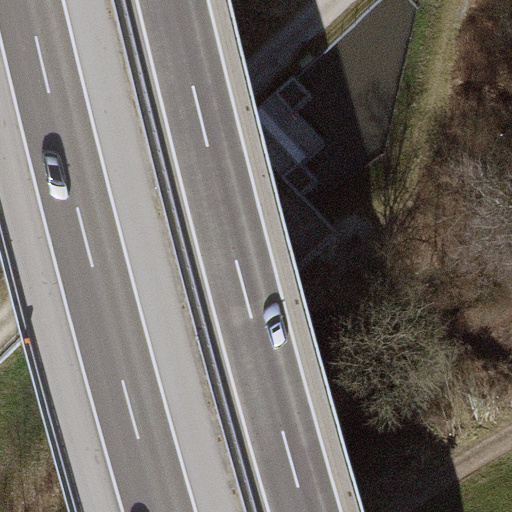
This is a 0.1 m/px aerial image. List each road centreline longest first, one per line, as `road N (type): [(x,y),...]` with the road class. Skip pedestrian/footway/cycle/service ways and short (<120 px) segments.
road 1 (trunk): [(308,511),(175,0)]
road 2 (trunk): [(31,0),(162,511)]
road 3 (track): [(0,332),(337,0)]
road 4 (track): [(390,511),(511,438)]
